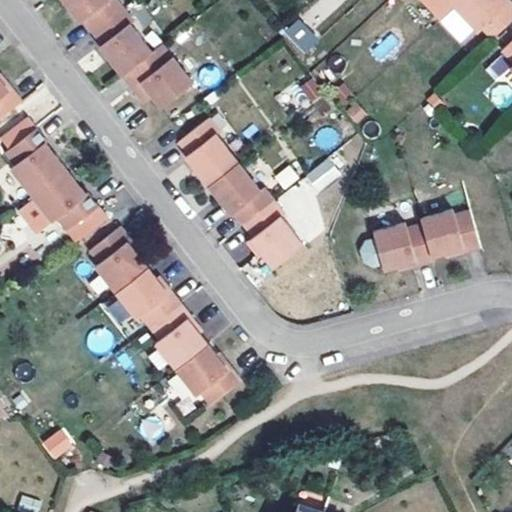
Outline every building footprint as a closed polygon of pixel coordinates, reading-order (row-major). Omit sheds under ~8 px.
[(69,0),(75,7),(79,5),(89,18),(108,42),(117,55),(113,58),(142,95),(151,88),(157,95),(165,106),(196,82),(166,43),(155,52),(142,36),(146,33),(120,0),(69,0)] [(317,0),(300,16),(312,30),(345,0),(317,0)] [(511,26),(511,0),(503,0),(503,1),(501,0),(452,0),(482,32),(486,29),(497,40),(511,26)] [(89,18),(79,5),(75,7),(85,21),(89,18)] [(300,56),(319,43),(301,17),(282,30),(300,56)] [(117,55),(108,42),(104,45),(113,58),(117,55)] [(0,119),(27,98),(11,78),(8,80),(4,75),(0,69),(0,119)] [(157,95),(151,88),(142,95),(147,102),(157,95)] [(251,177),(227,146),(231,143),(212,118),(183,141),(191,151),(202,165),(198,168),(222,200),(226,197),(237,210),(256,235),(266,248),(262,251),(274,266),(303,244),(291,229),(295,226),(255,174),(251,177)] [(89,191),(50,141),(53,139),(42,125),(10,149),(21,163),(16,167),(35,192),(55,218),(60,214),(70,227),(102,203),(91,189),(89,191)] [(202,165),(191,151),(187,154),(198,168),(202,165)] [(330,157),(306,174),(318,192),(342,175),(330,157)] [(291,165),(274,175),(283,190),(300,179),(291,165)] [(237,210),(226,197),(222,200),(233,213),(237,210)] [(472,212),(455,217),(453,213),(422,223),(423,227),(408,232),(407,228),(376,237),(377,242),(369,244),(363,256),(368,272),(380,278),(388,276),(389,279),(403,274),(401,268),(409,266),(412,275),(436,268),(435,264),(452,259),(450,253),(457,250),(460,260),(484,252),(472,212)] [(160,278),(140,253),(136,247),(140,244),(124,224),(92,248),(108,268),(104,271),(133,309),(137,306),(167,346),(164,349),(192,386),(196,383),(211,403),(244,379),(228,358),(224,361),(219,355),(200,330),(195,324),(199,321),(169,281),(165,284),(160,278)] [(266,248),(256,235),(252,238),(262,251),(266,248)] [(144,250),(140,244),(136,247),(140,253),(144,250)] [(460,260),(457,250),(450,253),(452,259),(453,263),(460,260)] [(412,275),(409,266),(401,268),(403,274),(404,277),(412,275)] [(169,281),(164,275),(160,278),(165,284),(169,281)] [(204,327),(199,321),(195,324),(200,330),(204,327)] [(228,358),(223,352),(219,355),(224,361),(228,358)] [(0,410),(13,410),(0,393),(0,410)] [(152,444),(166,433),(152,415),(138,426),(152,444)] [(53,460),(74,444),(62,428),(41,443),(53,460)] [(179,492),(164,496),(180,509),(188,503),(179,492)] [(21,496),(18,509),(34,511),(38,511),(41,499),(21,496)] [(305,502),(302,510),(309,511),(328,511),(329,510),(305,502)]
